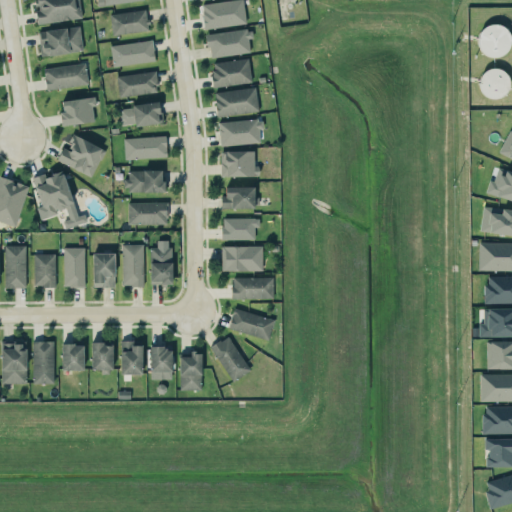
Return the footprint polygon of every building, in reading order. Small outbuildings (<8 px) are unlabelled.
[(85,20),(82,0),(38,0),(41,12),(37,12),(39,26),(85,20)] [(149,0),(100,0),(101,8),(149,0)] [(205,4),(207,29),(248,26),(246,1),(205,4)] [(115,35),(151,32),(150,12),(113,15),(115,35)] [(475,25),(474,55),(504,56),(504,26),(475,25)] [(86,54),(83,28),(41,33),(44,59),(86,54)] [(255,54),(252,30),(209,35),(212,58),(255,54)] [(113,47),(116,68),(159,62),(156,41),(113,47)] [(252,60),(214,63),(216,87),(254,84),(252,60)] [(50,92),(91,85),(88,64),(46,70),(50,92)] [(504,97),(504,70),(477,69),(476,97),(504,97)] [(119,76),(121,97),(160,94),(159,73),(119,76)] [(261,113),(258,88),(217,93),(220,118),(261,113)] [(97,124),(96,107),(99,106),(98,99),(65,102),(68,127),(97,124)] [(124,127),(139,124),(140,130),(168,126),(164,103),(121,110),(124,127)] [(263,145),(262,131),(265,131),(264,120),(221,123),(223,148),(263,145)] [(511,134),(507,131),(496,154),(511,162),(511,134)] [(108,151),(77,135),(69,150),(66,148),(60,161),(94,178),(108,151)] [(126,139),(127,161),(170,159),(169,138),(126,139)] [(223,153),(224,179),(259,178),(258,153),(223,153)] [(511,173),(499,170),(497,176),(491,174),(485,194),(511,202),(511,173)] [(81,218),(68,171),(36,180),(43,208),(39,209),(42,220),(70,213),(72,221),(67,222),(68,230),(90,224),(88,216),(81,218)] [(169,195),(170,172),(132,172),(132,180),(129,180),(129,194),(169,195)] [(0,222),(19,228),(32,187),(2,178),(0,184),(0,222)] [(261,189),(229,188),(229,197),(224,197),(224,210),(261,210),(261,189)] [(130,204),(131,226),(171,225),(170,203),(130,204)] [(511,210),(480,208),(478,233),(511,235),(511,210)] [(225,242),(258,241),(258,229),(263,229),(262,219),(224,220),(225,242)] [(511,271),(511,243),(477,242),(476,270),(511,271)] [(146,288),(147,246),(126,246),(125,288),(146,288)] [(8,289),(30,289),(29,247),(7,247),(8,289)] [(225,248),(225,273),(266,272),(266,247),(225,248)] [(66,289),(87,289),(88,249),(66,249),(66,289)] [(176,249),(153,249),(154,285),(167,285),(167,288),(177,287),(176,249)] [(37,256),(37,289),(59,288),(58,255),(37,256)] [(119,289),(120,256),(98,255),(97,289),(119,289)] [(511,276),(485,277),(485,285),(480,285),(480,304),(511,303),(511,276)] [(276,279),(235,278),(235,299),(276,300),(276,279)] [(511,336),(511,308),(481,309),(481,325),(476,325),(476,337),(511,336)] [(232,330),(272,341),(278,321),(238,310),(232,330)] [(214,349),(236,383),(254,371),(231,337),(214,349)] [(484,370),(511,369),(511,341),(484,342),(484,370)] [(148,348),(135,348),(135,342),(124,343),(125,377),(148,377),(148,348)] [(30,385),(30,344),(5,343),(5,384),(30,385)] [(57,385),(57,343),(36,343),(36,385),(57,385)] [(118,373),(119,346),(96,346),(95,372),(118,373)] [(68,373),(90,373),(89,347),(67,347),(68,373)] [(177,374),(178,350),(154,350),(154,374),(177,374)] [(185,391),(205,391),(204,378),(207,378),(207,353),(184,354),(185,391)] [(478,402),(511,401),(511,373),(477,374),(478,402)] [(481,434),(511,433),(511,406),(480,407),(481,434)] [(482,468),(511,467),(511,439),(479,440),(479,452),(481,452),(482,468)] [(511,475),(482,481),(487,508),(511,503),(511,475)]
